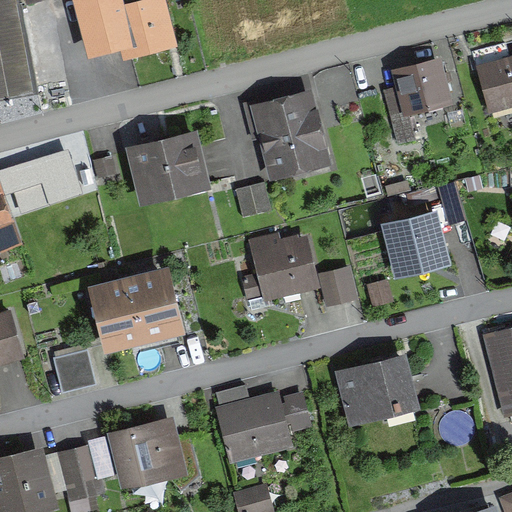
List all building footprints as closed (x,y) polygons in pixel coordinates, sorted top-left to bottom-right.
[(0,0),(0,95),(32,90),(15,0),(0,0)] [(78,0),(92,50),(127,41),(119,12),(121,12),(117,0),(78,0)] [(167,40),(157,2),(121,12),(119,12),(127,41),(129,50),(167,40)] [(481,62),(511,53),(511,52),(508,40),(477,49),(481,62)] [(511,98),(511,57),(478,67),(490,109),(490,105),(511,98)] [(410,116),(408,110),(447,100),(437,62),(397,72),(401,87),(385,91),(393,121),(410,116)] [(270,134),(279,171),(327,159),(316,117),(308,119),(302,97),(264,107),(262,101),(246,105),(255,138),(270,134)] [(189,188),(188,181),(204,177),(194,135),(131,150),(143,199),(189,188)] [(111,158),(91,164),(96,181),(116,175),(111,158)] [(14,176),(20,194),(45,186),(37,162),(23,167),(25,173),(14,176)] [(271,210),(264,181),(250,185),(257,213),(271,210)] [(444,205),(439,206),(457,270),(443,274),(450,298),(489,287),(459,181),(439,186),(444,205)] [(236,188),(243,217),(257,213),(250,185),(236,188)] [(0,242),(8,239),(0,216),(0,242)] [(388,228),(398,269),(444,258),(434,216),(388,228)] [(300,292),(299,287),(315,283),(305,240),(280,246),(277,235),(253,241),(262,274),(244,279),(248,295),(266,290),(267,295),(283,291),(284,296),(300,292)] [(355,297),(348,268),(334,271),(341,300),(355,297)] [(98,291),(111,342),(176,326),(163,274),(98,291)] [(373,302),(394,300),(391,280),(371,282),(373,302)] [(0,314),(0,360),(22,354),(10,312),(0,314)] [(511,329),(489,336),(508,411),(511,410),(511,329)] [(93,381),(86,351),(56,358),(64,388),(93,381)] [(410,399),(411,403),(413,402),(401,358),(342,373),(353,417),(395,407),(395,409),(400,407),(399,402),(410,399)] [(220,409),(233,457),(288,443),(276,394),(220,409)] [(287,397),(294,426),(308,422),(301,394),(287,397)] [(166,472),(180,489),(197,474),(189,438),(174,442),(170,421),(130,432),(131,436),(115,440),(126,482),(166,472)] [(98,476),(90,447),(76,451),(83,480),(98,476)] [(72,495),(87,492),(83,480),(76,451),(62,455),(72,495)] [(0,504),(2,511),(48,500),(36,456),(0,464),(0,504)] [(239,494),(244,511),(254,511),(266,509),(260,489),(239,494)]
